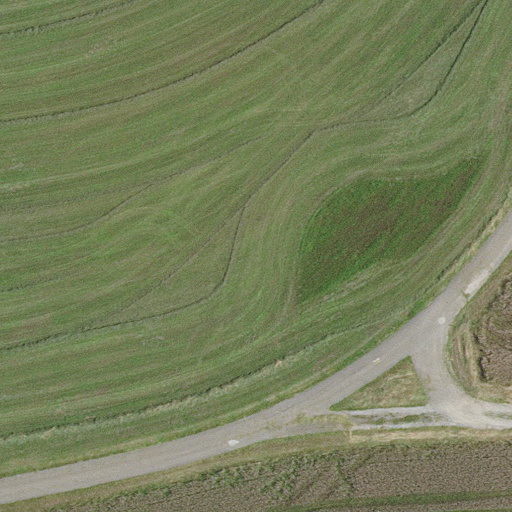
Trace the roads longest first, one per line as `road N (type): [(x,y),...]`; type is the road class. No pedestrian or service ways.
road 1 (track): [(0,502),(275,420),(402,339),(511,218)]
road 2 (track): [(275,420),(511,414)]
